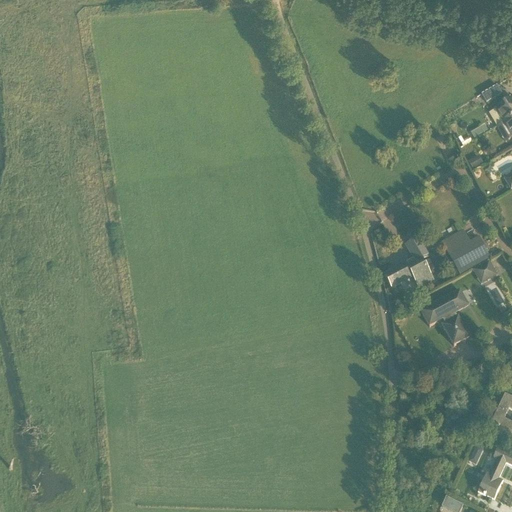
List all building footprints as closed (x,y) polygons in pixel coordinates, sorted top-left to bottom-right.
[(502,94),(497,86),(477,98),(480,103),(484,100),(486,104),(502,94)] [(497,128),(504,124),(511,119),(511,100),(510,101),(511,102),(508,104),(506,102),(506,103),(489,114),(497,128)] [(461,143),(460,143),(462,146),(463,147),(472,142),(469,138),(463,141),(461,143)] [(479,157),(468,163),(473,171),(483,164),(479,157)] [(472,247),(468,241),(463,232),(442,244),(461,277),(491,260),(481,242),(472,247)] [(415,260),(385,277),(392,289),(413,278),(419,289),(433,281),(431,277),(437,273),(438,270),(432,259),(429,258),(418,239),(406,246),(415,260)] [(481,285),(488,282),(497,276),(489,263),(474,272),(481,285)] [(469,339),(462,326),(455,314),(468,307),(460,293),(422,314),(429,328),(442,321),(445,326),(442,327),(454,347),(469,339)] [(511,400),(505,398),(491,427),(511,436),(511,400)] [(451,445),(456,432),(446,428),(441,441),(451,445)] [(476,448),(470,462),(477,465),(482,451),(476,448)] [(511,458),(497,452),(494,459),(497,460),(489,476),(487,475),(478,494),(494,501),(503,482),(499,480),(506,464),(511,467),(511,458)] [(460,511),(463,507),(446,499),(442,508),(450,511),(460,511)]
